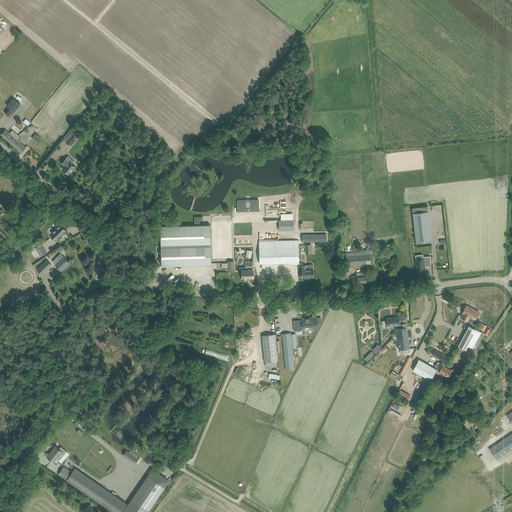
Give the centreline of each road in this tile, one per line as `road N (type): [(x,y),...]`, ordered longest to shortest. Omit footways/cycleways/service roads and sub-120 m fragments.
road 1 (unclassified): [(507,284),(489,279),(254,301),(99,281)]
road 2 (unclassified): [(0,463),(46,422),(58,324),(99,281)]
road 3 (unclassified): [(99,281),(96,224),(0,141)]
road 4 (track): [(181,468),(194,458),(233,366),(260,361)]
